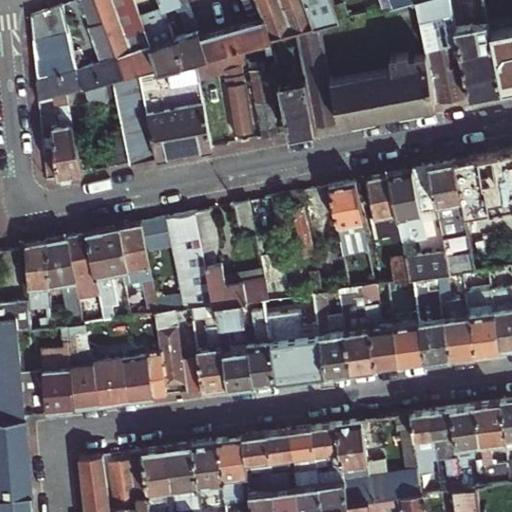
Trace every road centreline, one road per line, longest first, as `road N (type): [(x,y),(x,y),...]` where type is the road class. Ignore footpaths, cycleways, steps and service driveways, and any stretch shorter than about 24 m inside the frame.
road 1 (residential): [(511,116),(41,205),(17,175),(1,0)]
road 2 (residential): [(61,511),(53,433),(511,372)]
